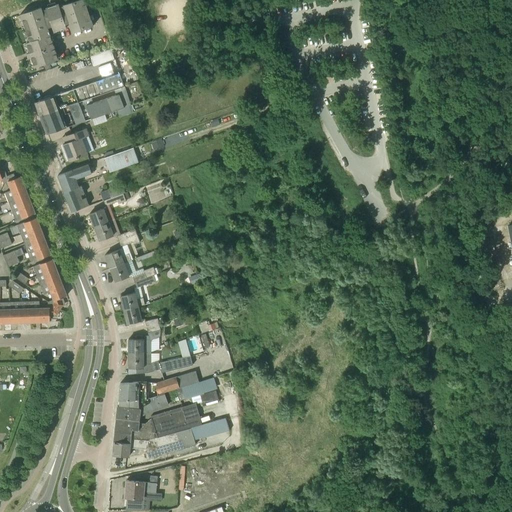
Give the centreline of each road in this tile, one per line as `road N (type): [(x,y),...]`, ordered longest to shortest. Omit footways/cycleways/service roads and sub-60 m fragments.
road 1 (residential): [(103,455),(110,317),(71,219),(54,213)]
road 2 (secondary): [(65,451),(95,332),(54,213)]
road 3 (residential): [(43,186),(52,167),(12,63),(0,54)]
road 4 (secondary): [(43,186),(0,71)]
